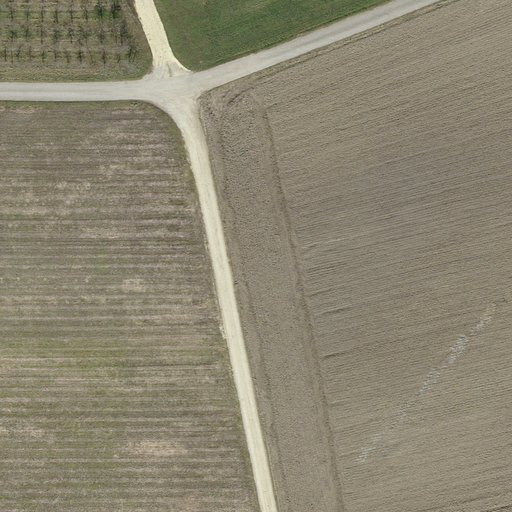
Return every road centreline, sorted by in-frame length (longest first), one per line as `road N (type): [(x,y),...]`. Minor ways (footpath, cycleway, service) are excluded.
road 1 (track): [(272,511),(201,158),(146,0)]
road 2 (track): [(422,0),(182,94),(0,92)]
